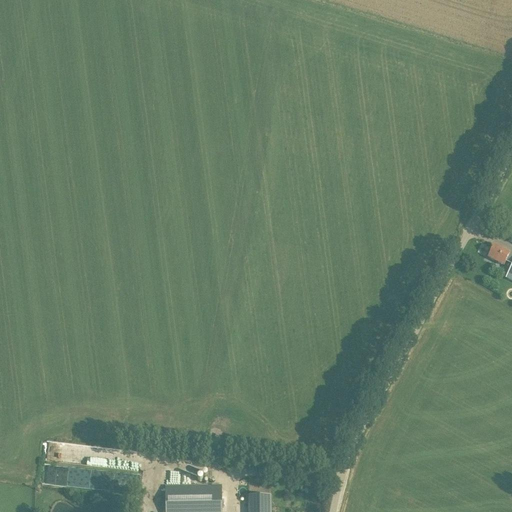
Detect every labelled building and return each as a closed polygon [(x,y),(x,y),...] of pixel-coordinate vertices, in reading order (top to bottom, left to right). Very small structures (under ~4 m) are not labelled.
[(511,275),(511,254),(494,246),(488,259),(504,267),(506,262),(511,265),(511,266),(508,273),(511,275)] [(60,458),(59,445),(46,446),(47,458),(60,458)] [(171,469),(171,483),(182,483),(182,469),(171,469)] [(96,474),(94,486),(110,489),(112,478),(96,474)] [(221,511),(221,488),(165,489),(165,511),(221,511)] [(271,511),(271,496),(248,497),(248,511),(271,511)]
